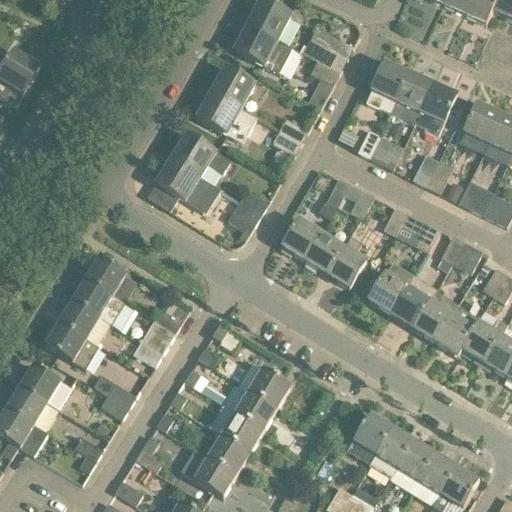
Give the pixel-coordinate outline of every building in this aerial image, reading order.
[(419,0),(419,1),(443,11),(447,0),(419,0)] [(473,0),(447,0),(443,11),(464,21),(473,0)] [(473,0),(464,21),(486,31),(493,16),(500,0),(473,0)] [(511,25),(511,0),(500,0),(493,16),(511,25)] [(279,50),(291,26),(293,22),(261,6),(248,32),(279,50)] [(279,50),(248,32),(235,57),(279,80),(291,57),(279,50)] [(303,60),(317,68),(340,80),(354,54),(316,35),(303,60)] [(0,101),(17,112),(23,102),(41,73),(14,57),(0,79),(0,101)] [(332,92),(334,93),(340,80),(317,68),(311,80),(321,86),(332,92)] [(366,109),(375,113),(391,120),(409,80),(385,69),(379,80),(374,92),(366,109)] [(242,117),(256,92),(225,74),(211,99),(242,117)] [(379,80),(372,77),(366,88),(374,92),(379,80)] [(433,91),(409,80),(391,120),(415,131),(433,91)] [(315,95),(327,102),(332,92),(321,86),(315,95)] [(457,101),(433,91),(415,131),(439,141),(444,131),(457,101)] [(242,117),(211,99),(197,124),(243,150),(257,125),(242,117)] [(477,110),(463,139),(488,150),(501,121),(477,110)] [(511,125),(501,121),(488,150),(511,161),(511,160),(511,125)] [(302,150),(309,138),(285,125),(279,137),(302,150)] [(359,142),(344,134),(338,146),(353,153),(359,142)] [(369,136),(358,159),(369,165),(381,142),(369,136)] [(272,150),(295,163),(302,150),(279,137),(272,150)] [(187,141),(172,166),(202,185),(209,174),(222,182),(231,168),(187,141)] [(404,154),(392,148),(380,170),(392,176),(404,154)] [(426,160),(413,187),(427,194),(440,167),(426,160)] [(203,218),(218,195),(202,185),(172,166),(157,190),(203,218)] [(440,167),(427,194),(439,200),(453,174),(440,167)] [(324,197),(331,185),(320,180),(314,192),(324,197)] [(345,202),(350,191),(339,185),(327,208),(338,214),(345,202)] [(362,225),(373,203),(350,191),(345,202),(356,208),(350,219),(362,225)] [(456,207),(461,198),(451,193),(447,202),(456,207)] [(482,221),(493,200),(494,199),(485,195),(481,193),(469,215),(482,221)] [(240,207),(262,221),(269,210),(248,196),(240,207)] [(494,228),(504,206),(493,200),(482,221),(494,228)] [(240,207),(228,227),(244,237),(249,241),(262,221),(240,207)] [(383,236),(395,242),(396,243),(402,232),(407,220),(395,214),(383,236)] [(421,227),(407,220),(402,232),(416,238),(421,227)] [(306,267),(323,239),(300,225),(283,253),(306,267)] [(441,237),(428,230),(416,252),(428,259),(441,237)] [(244,247),(245,247),(246,246),(249,241),(244,237),(240,244),(244,247)] [(323,239),(306,267),(327,281),(345,253),(323,239)] [(351,243),(345,253),(327,281),(350,295),(367,267),(355,259),(362,250),(351,243)] [(451,271),(453,271),(464,249),(453,243),(441,265),(451,271)] [(453,271),(462,276),(474,253),(464,249),(453,271)] [(471,281),(483,258),(474,253),(462,276),(471,281)] [(99,265),(86,286),(114,303),(127,281),(111,271),(110,272),(99,265)] [(447,278),(451,271),(441,265),(438,271),(447,278)] [(393,268),(369,306),(391,320),(415,282),(393,268)] [(490,273),(484,270),(479,278),(485,282),(490,273)] [(496,275),(482,297),(493,303),(507,281),(496,275)] [(511,284),(507,281),(493,303),(504,310),(511,297),(511,284)] [(437,296),(415,282),(391,320),(414,335),(437,296)] [(86,286),(74,307),(111,329),(113,330),(125,309),(114,303),(86,286)] [(459,309),(437,296),(414,335),(435,348),(459,309)] [(60,329),(87,346),(96,352),(111,329),(74,307),(60,329)] [(480,323),(459,309),(435,348),(458,362),(462,355),(482,324),(480,323)] [(191,317),(190,317),(180,311),(173,323),(161,316),(154,327),(176,341),(191,317)] [(482,324),(462,355),(484,369),(502,341),(507,332),(484,317),(480,323),(482,324)] [(154,327),(140,349),(163,362),(176,341),(154,327)] [(96,352),(87,346),(60,329),(47,352),(58,359),(58,360),(86,377),(100,354),(96,352)] [(212,343),(221,349),(229,336),(219,331),(212,343)] [(511,371),(511,347),(502,341),(484,369),(505,383),(511,371)] [(155,374),(163,362),(140,349),(133,361),(155,374)] [(205,354),(198,366),(208,372),(215,360),(205,354)] [(35,371),(21,394),(57,417),(72,393),(47,378),(46,378),(35,371)] [(262,375),(249,397),(277,415),(291,392),(262,375)] [(194,394),(201,382),(192,376),(184,388),(194,394)] [(94,393),(108,402),(130,416),(137,404),(102,381),(94,393)] [(21,394),(8,415),(35,432),(44,438),(57,417),(21,394)] [(249,397),(235,419),(264,437),(277,415),(249,397)] [(187,404),(178,398),(171,410),(180,416),(187,404)] [(101,413),(122,427),(123,427),(130,416),(108,402),(101,413)] [(44,438),(35,432),(8,415),(0,427),(0,440),(5,444),(5,445),(9,447),(19,454),(21,455),(21,454),(34,463),(49,441),(44,438)] [(235,419),(221,441),(250,459),(264,437),(235,419)] [(167,438),(174,426),(165,420),(157,432),(167,438)] [(370,471),(393,434),(372,421),(365,433),(364,432),(348,458),(370,471)] [(102,442),(111,435),(106,427),(96,433),(102,442)] [(397,475),(415,447),(393,434),(370,471),(391,485),(397,475)] [(221,441),(208,464),(237,481),(250,459),(221,441)] [(136,466),(157,479),(164,467),(153,460),(160,449),(150,443),(136,466)] [(97,468),(104,457),(82,444),(75,456),(86,462),(97,468)] [(9,447),(2,459),(12,466),(19,454),(9,447)] [(397,475),(419,488),(436,461),(415,447),(397,475)] [(457,474),(436,461),(419,488),(440,501),(457,474)] [(89,478),(90,479),(97,468),(86,462),(79,472),(80,473),(89,478)] [(223,504),(237,481),(208,464),(194,486),(223,504)] [(464,511),(472,499),(472,498),(479,487),(457,474),(440,501),(433,511),(446,511),(449,507),(456,511),(464,511)] [(115,499),(136,511),(144,500),(123,487),(115,499)] [(328,511),(344,511),(351,500),(340,494),(328,511)] [(369,511),(351,500),(344,511),(369,511)]
